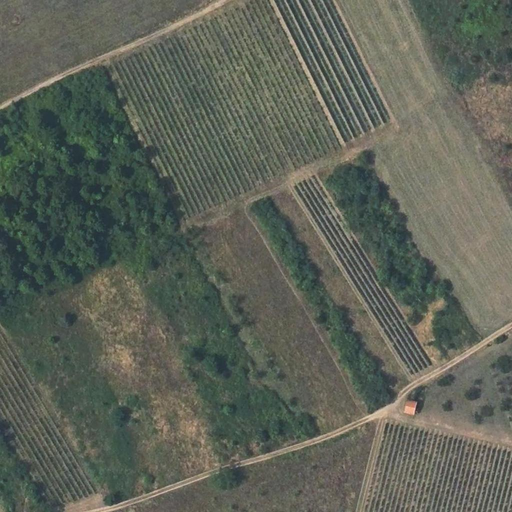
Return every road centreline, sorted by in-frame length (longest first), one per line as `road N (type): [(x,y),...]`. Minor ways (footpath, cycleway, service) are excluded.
road 1 (track): [(94,511),(368,418),(511,326)]
road 2 (track): [(228,0),(0,107)]
